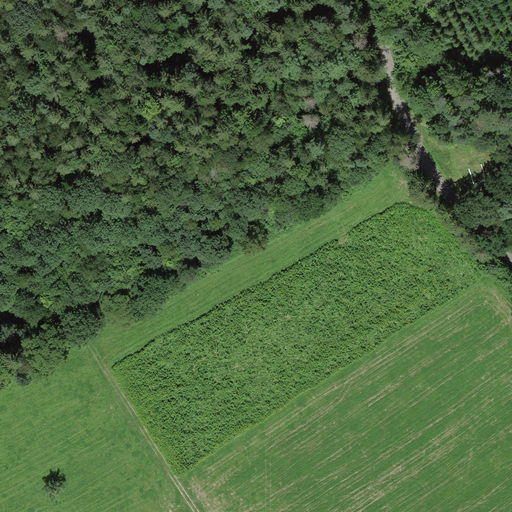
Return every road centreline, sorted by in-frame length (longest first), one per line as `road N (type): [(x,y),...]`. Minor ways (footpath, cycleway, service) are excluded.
road 1 (track): [(0,297),(84,333),(198,511)]
road 2 (unclassified): [(511,250),(412,121),(376,0)]
